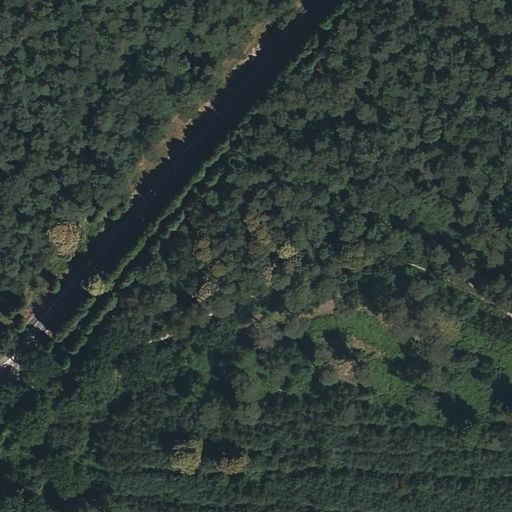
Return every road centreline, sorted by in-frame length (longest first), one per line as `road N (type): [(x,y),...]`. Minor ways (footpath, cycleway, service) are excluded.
road 1 (track): [(511,307),(430,268),(379,259),(290,283),(38,380),(0,375)]
road 2 (unclassified): [(315,0),(0,371)]
